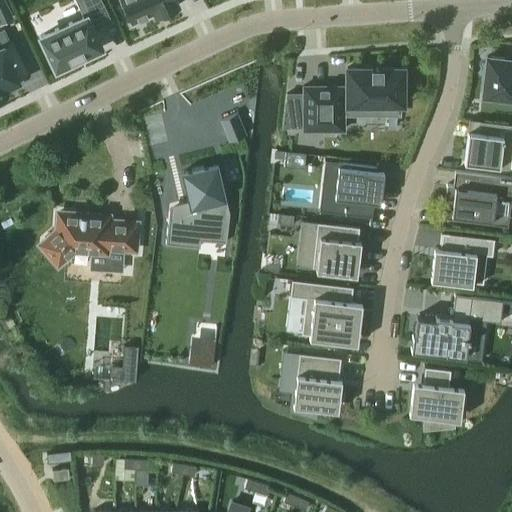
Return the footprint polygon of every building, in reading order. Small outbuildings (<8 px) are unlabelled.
[(3,0),(0,0),(0,20),(1,24),(12,18),(3,0)] [(83,0),(89,13),(40,36),(56,69),(101,47),(93,30),(111,21),(100,0),(83,0)] [(122,0),(134,24),(161,11),(161,14),(179,5),(176,0),(122,0)] [(0,95),(5,93),(3,87),(17,81),(15,76),(25,72),(11,43),(0,48),(0,95)] [(487,57),(483,95),(511,97),(511,63),(508,63),(508,59),(487,57)] [(348,86),(304,86),(304,130),(332,130),(344,130),(344,115),(373,115),(373,103),(402,103),(402,88),(407,88),(407,68),(382,68),(382,67),(371,67),(371,68),(348,68),(348,86)] [(237,113),(221,120),(230,142),(246,136),(237,113)] [(511,125),(481,121),(480,123),(481,123),(479,141),(469,139),(470,139),(468,139),(465,164),(509,169),(511,143),(511,125)] [(306,154),(286,152),(285,166),(304,168),(306,154)] [(378,171),(378,167),(339,162),(333,212),(372,217),(374,201),(380,202),(384,171),(378,171)] [(169,211),(166,243),(200,247),(202,224),(227,227),(228,220),(229,220),(229,213),(223,185),(222,185),(221,180),(222,180),(220,171),(219,171),(217,164),(204,167),(192,170),(182,172),(183,178),(186,191),(188,201),(189,201),(190,206),(169,211)] [(511,178),(479,174),(479,175),(477,189),(447,185),(443,218),(451,219),(452,216),(488,220),(494,221),(495,216),(497,200),(508,202),(509,199),(511,199),(511,178)] [(45,241),(44,249),(54,260),(62,261),(74,250),(106,252),(106,248),(135,250),(137,223),(108,221),(108,217),(88,215),(88,217),(78,216),(78,214),(58,213),(57,230),(45,241)] [(293,226),(294,215),(281,214),(280,225),(293,226)] [(301,220),(300,229),(317,231),(313,264),(312,265),(312,267),(316,267),(316,271),(357,275),(361,241),(358,241),(360,227),(317,222),(301,220)] [(440,248),(434,247),(430,280),(472,284),(473,282),(483,283),(486,255),(492,255),(494,239),(442,233),(440,248)] [(362,303),(351,301),(353,287),(292,279),(290,296),(306,298),(301,334),(309,335),(309,338),(357,344),(362,303)] [(471,296),(468,319),(501,322),(501,321),(503,302),(503,300),(502,300),(471,296)] [(468,336),(470,323),(452,320),(452,318),(436,317),(435,319),(417,316),(415,335),(413,335),(411,350),(430,352),(430,355),(433,355),(433,353),(460,356),(460,355),(465,356),(467,341),(469,341),(470,336),(468,336)] [(111,365),(110,379),(136,381),(139,346),(124,345),(122,366),(111,365)] [(338,379),(341,358),(299,353),(293,402),(294,402),(293,408),(298,409),(298,410),(308,413),(313,414),(314,408),(338,410),(342,380),(338,379)] [(460,420),(463,388),(449,386),(451,370),(425,367),(423,383),(412,381),(408,414),(460,420)] [(70,450),(47,453),(48,463),(71,460),(70,450)] [(92,454),(92,464),(104,464),(104,454),(92,454)] [(136,469),(136,459),(125,458),(124,468),(136,469)] [(148,470),(148,460),(136,459),(136,469),(148,470)] [(183,474),(184,464),(173,462),(171,472),(183,474)] [(196,466),(184,464),(183,474),(195,476),(196,466)] [(54,481),(70,479),(69,468),(53,470),(54,481)] [(256,491),(259,482),(247,478),(244,488),(256,491)] [(267,495),(270,486),(259,482),(256,491),(267,495)] [(294,506),(298,497),(287,492),(283,501),(294,506)] [(305,511),(309,501),(298,497),(294,506),(305,511)]
